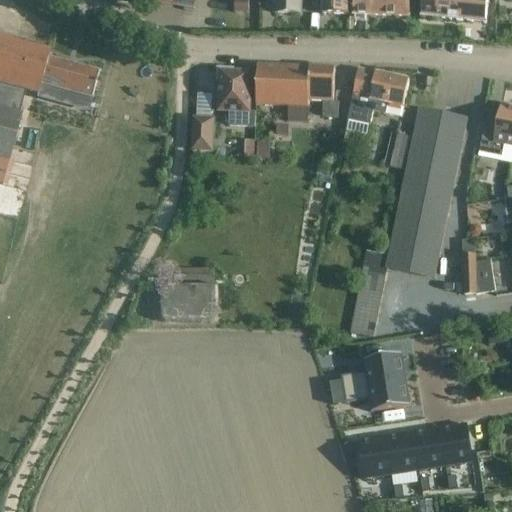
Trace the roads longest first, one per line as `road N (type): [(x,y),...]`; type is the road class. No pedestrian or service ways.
road 1 (track): [(185,48),(179,158),(165,197),(15,487),(10,511)]
road 2 (tertiary): [(511,63),(185,48),(82,0)]
